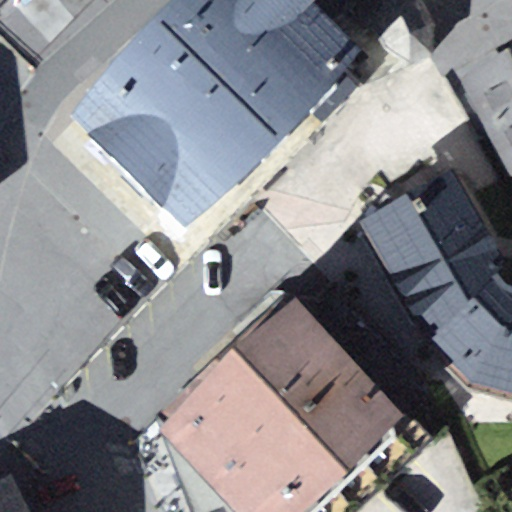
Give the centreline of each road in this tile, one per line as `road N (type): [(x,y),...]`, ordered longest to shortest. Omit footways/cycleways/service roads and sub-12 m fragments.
road 1 (secondary): [(0,210),(42,98),(82,43),(132,0)]
road 2 (residential): [(147,511),(121,455),(0,350)]
